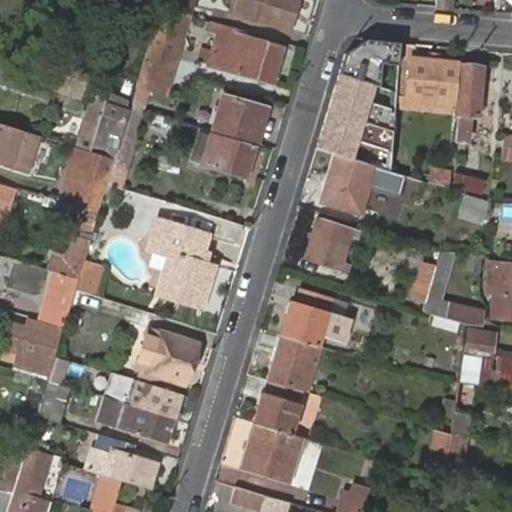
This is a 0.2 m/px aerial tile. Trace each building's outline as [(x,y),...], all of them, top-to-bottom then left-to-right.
[(247,0),(243,15),(289,30),(297,0),(247,0)] [(188,14),(160,4),(143,59),(173,68),(181,41),(188,14)] [(245,38),(247,32),(219,24),(206,64),(272,86),(283,49),(245,38)] [(361,41),(344,53),(334,85),(314,150),(333,156),(372,169),(388,173),(393,96),(396,44),(377,42),(361,41)] [(412,45),(396,44),(393,96),(450,102),(453,66),(426,63),(426,55),(417,55),(416,62),(411,61),(412,45)] [(173,68),(143,59),(134,88),(165,96),(173,68)] [(26,61),(22,72),(51,83),(55,73),(26,61)] [(461,66),(454,114),(456,114),(474,116),(480,68),(461,66)] [(126,101),(94,87),(76,149),(113,161),(115,153),(110,151),(126,101)] [(254,128),(259,129),(264,110),(220,95),(209,131),(249,143),(254,128)] [(143,99),(132,96),(130,103),(129,106),(138,109),(139,109),(143,99)] [(450,102),(393,96),(392,112),(449,116),(450,102)] [(138,109),(129,106),(115,153),(113,161),(106,184),(120,188),(135,140),(129,138),(138,109)] [(474,116),(456,114),(453,144),(469,145),(474,116)] [(15,115),(12,124),(25,128),(27,119),(15,115)] [(167,123),(169,119),(157,115),(154,123),(160,125),(161,121),(167,123)] [(40,137),(0,124),(0,166),(28,176),(40,137)] [(249,143),(254,145),(259,129),(254,128),(249,143)] [(204,147),(199,165),(242,180),(251,151),(207,137),(204,147)] [(192,163),(199,165),(204,147),(197,146),(192,163)] [(113,161),(76,149),(72,148),(57,202),(79,209),(97,214),(113,161)] [(372,169),(333,156),(327,176),(331,177),(327,190),(322,189),(318,204),(357,217),(372,169)] [(453,175),(450,186),(479,193),(482,183),(453,175)] [(331,177),(327,176),(322,189),(327,190),(331,177)] [(431,177),(430,183),(445,185),(446,179),(431,177)] [(0,185),(0,227),(12,189),(3,187),(0,185)] [(461,199),(456,217),(479,224),(484,206),(461,199)] [(97,214),(79,209),(75,222),(93,227),(97,214)] [(152,298),(201,314),(217,268),(207,266),(210,254),(206,253),(211,237),(153,220),(144,251),(163,258),(152,298)] [(314,220),(301,260),(344,273),(345,267),(338,265),(347,237),(355,239),(356,233),(314,220)] [(52,255),(50,260),(47,271),(50,273),(77,281),(80,269),(89,240),(69,234),(62,258),(52,255)] [(438,261),(437,268),(445,270),(447,264),(438,261)] [(104,269),(83,262),(77,281),(73,292),(95,299),(104,269)] [(490,293),(488,311),(501,313),(501,318),(511,319),(511,265),(485,263),(482,293),(490,293)] [(445,270),(437,268),(433,282),(442,285),(445,270)] [(37,322),(62,329),(67,314),(73,292),(77,281),(50,273),(41,307),(37,322)] [(442,285),(433,282),(430,295),(439,297),(442,285)] [(288,304),(278,339),(314,349),(329,299),(298,290),(293,306),(288,304)] [(436,303),(432,316),(444,319),(448,305),(436,303)] [(448,305),(444,319),(461,324),(466,325),(479,326),(480,311),(448,305)] [(29,326),(11,320),(2,353),(14,356),(10,370),(15,371),(14,373),(20,375),(42,381),(57,332),(29,326)] [(137,384),(166,393),(169,383),(183,387),(196,347),(145,331),(143,339),(152,342),(143,373),(140,372),(137,384)] [(466,331),(457,381),(475,385),(511,391),(511,353),(492,350),(495,335),(466,331)] [(314,349),(278,339),(264,382),(302,393),(304,393),(317,350),(314,349)] [(79,377),(82,367),(73,364),(54,358),(51,368),(79,377)] [(42,381),(20,375),(17,386),(39,393),(42,381)] [(133,383),(127,381),(122,395),(100,388),(97,398),(101,399),(111,402),(172,421),(179,397),(166,393),(137,384),(133,383)] [(302,393),(264,382),(251,425),(288,437),(302,393)] [(48,383),(37,418),(57,423),(67,389),(48,383)] [(164,446),(172,421),(111,402),(101,399),(94,423),(113,430),(164,446)] [(452,413),(448,436),(465,437),(468,414),(452,413)] [(288,437),(251,425),(237,469),(286,483),(300,440),(288,437)] [(428,464),(442,466),(448,436),(435,432),(428,464)] [(118,455),(121,443),(91,434),(88,446),(104,451),(109,453),(102,478),(118,483),(137,489),(143,492),(146,492),(154,467),(118,455)] [(448,436),(442,466),(458,469),(465,437),(448,436)] [(22,451),(25,442),(12,439),(3,466),(17,469),(22,451)] [(47,459),(22,451),(17,469),(9,495),(7,502),(3,511),(45,511),(48,505),(34,500),(24,507),(34,473),(41,475),(47,459)] [(109,453),(104,451),(96,477),(98,477),(99,478),(102,478),(109,453)] [(0,476),(0,493),(9,495),(17,469),(3,466),(0,476)] [(34,473),(24,507),(34,500),(41,475),(34,473)] [(118,483),(102,478),(99,478),(98,477),(87,511),(109,511),(111,506),(114,495),(118,483)] [(114,495),(133,501),(137,489),(118,483),(114,495)] [(259,511),(263,497),(232,487),(227,504),(257,511),(259,511)] [(336,511),(361,511),(366,492),(351,487),(348,497),(342,495),(336,511)] [(139,503),(143,492),(137,489),(133,501),(139,503)] [(263,497),(259,511),(282,511),(285,503),(263,497)]
